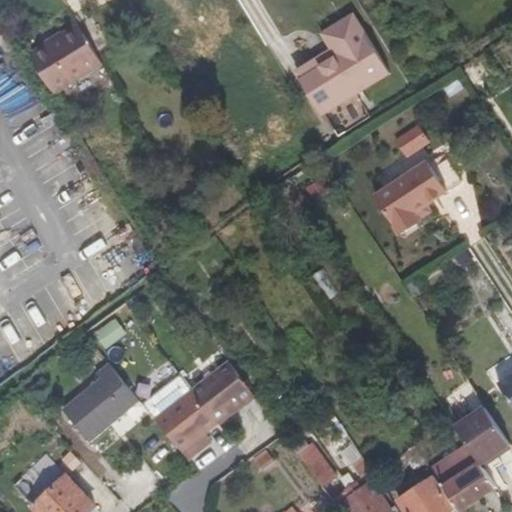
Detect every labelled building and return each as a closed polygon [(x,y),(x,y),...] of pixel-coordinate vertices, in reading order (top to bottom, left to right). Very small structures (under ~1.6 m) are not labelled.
[(326,39),(331,47),(294,68),(315,105),(384,65),(350,5),(317,23),(326,39)] [(55,95),(57,94),(104,65),(81,26),(53,44),(54,47),(35,58),(32,59),(55,95)] [(289,60),(294,68),(331,47),(326,39),(289,60)] [(397,183),(417,213),(466,180),(452,159),(444,163),(439,156),(397,183)] [(399,294),(394,285),(382,293),(388,301),(399,294)] [(116,319),(95,334),(105,349),(127,335),(116,319)] [(256,393),(232,360),(194,389),(219,421),(256,393)] [(65,407),(92,441),(141,401),(109,363),(98,371),(102,377),(65,407)] [(495,383),(511,408),(511,372),(495,383)] [(155,418),(181,449),(219,421),(194,389),(155,418)] [(511,444),(489,410),(459,428),(471,446),(482,463),(511,444)] [(294,446),(325,487),(339,476),(324,456),(330,452),(326,446),(320,450),(316,444),(313,446),(307,438),(294,446)] [(404,454),(414,470),(426,463),(415,446),(404,454)] [(482,463),(471,446),(431,471),(434,475),(458,511),(497,485),(482,463)] [(353,461),(363,476),(373,469),(363,454),(353,461)] [(43,467),(36,473),(43,480),(50,474),(43,467)] [(64,473),(31,503),(39,511),(85,511),(94,505),(64,473)] [(457,511),(458,511),(434,475),(400,498),(409,511),(457,511)] [(346,503),(351,511),(392,511),(374,484),(364,491),(360,485),(352,489),(356,496),(346,503)] [(276,511),(300,511),(294,503),(281,511),(279,510),(276,511)]
